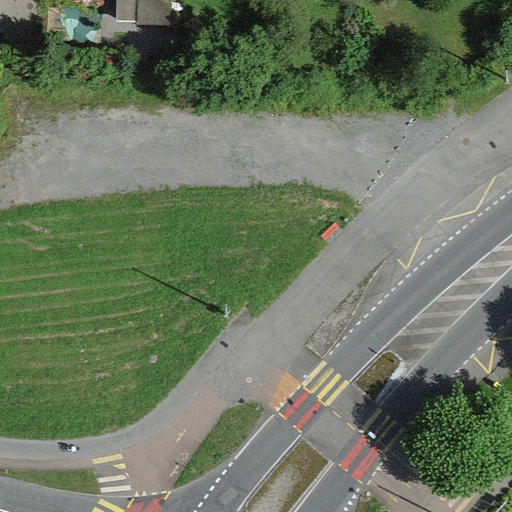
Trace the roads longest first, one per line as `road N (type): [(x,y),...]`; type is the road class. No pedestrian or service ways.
road 1 (tertiary): [(0,354),(190,312),(511,189)]
road 2 (tertiary): [(511,251),(341,421),(271,511)]
